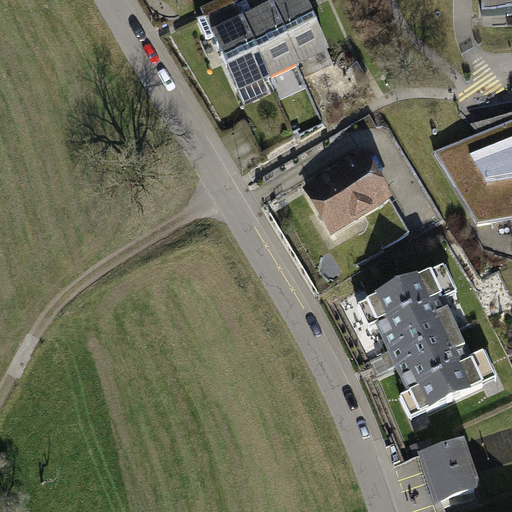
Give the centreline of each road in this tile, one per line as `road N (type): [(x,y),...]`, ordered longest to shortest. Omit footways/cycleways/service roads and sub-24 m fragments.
road 1 (residential): [(115,0),(292,295),(375,471),(386,511)]
road 2 (track): [(229,194),(90,272),(51,313),(0,407)]
